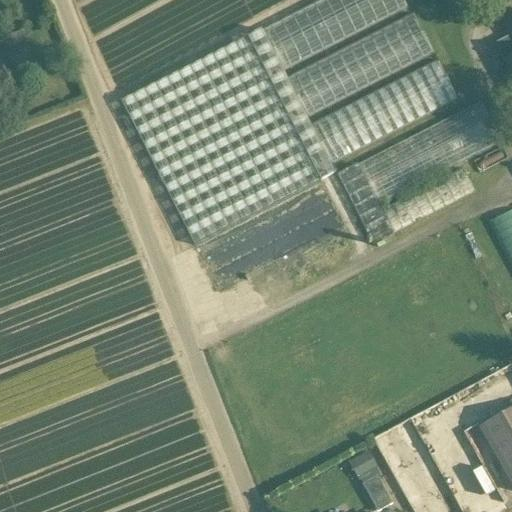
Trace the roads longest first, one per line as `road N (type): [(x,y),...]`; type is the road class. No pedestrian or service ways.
road 1 (unclassified): [(253,511),(58,0)]
road 2 (track): [(511,176),(500,203),(191,350)]
